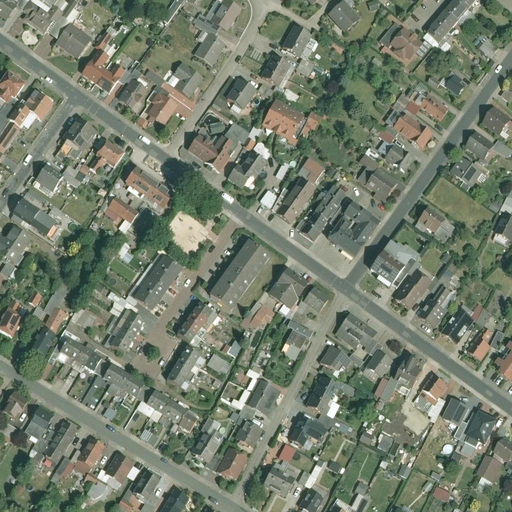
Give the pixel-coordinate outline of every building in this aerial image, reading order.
[(0,0),(0,18),(8,24),(16,13),(8,7),(13,0),(0,0)] [(32,19),(27,26),(49,41),(75,4),(69,0),(61,0),(58,6),(49,0),(32,0),(23,13),(32,19)] [(305,0),(312,9),(323,0),(305,0)] [(478,0),(456,0),(426,34),(440,46),(479,1),(478,0)] [(222,1),(208,22),(225,32),(238,11),(222,1)] [(343,3),(328,16),(345,35),(359,22),(343,3)] [(55,45),(75,59),(87,42),(67,28),(55,45)] [(294,28),(283,48),(299,57),(311,38),(294,28)] [(403,30),(390,49),(410,62),(423,43),(403,30)] [(209,35),(194,58),(209,68),(224,45),(209,35)] [(473,48),(490,59),(498,48),(481,36),(473,48)] [(92,45),(76,69),(105,88),(120,68),(111,62),(105,70),(97,64),(104,53),(92,45)] [(275,84),(287,62),(270,53),(258,74),(275,84)] [(171,71),(177,75),(171,84),(185,95),(200,75),(180,60),(171,71)] [(149,79),(134,70),(113,97),(127,108),(149,79)] [(2,71),(0,75),(0,96),(6,100),(0,108),(0,148),(12,131),(19,136),(28,122),(34,126),(50,102),(31,90),(24,100),(16,95),(22,85),(2,71)] [(455,76),(445,89),(458,99),(466,89),(461,85),(463,82),(455,76)] [(434,89),(438,84),(431,77),(427,81),(434,89)] [(237,80),(236,80),(225,94),(238,103),(249,88),(237,80)] [(259,87),(256,95),(269,99),(272,91),(259,87)] [(284,90),(280,97),(295,105),(299,97),(284,90)] [(174,105),(159,93),(146,109),(160,121),(174,105)] [(511,100),(511,98),(506,94),(501,100),(508,106),(511,100)] [(439,124),(449,111),(428,95),(418,108),(439,124)] [(300,114),(273,97),(259,118),(285,136),(300,114)] [(481,122),(500,135),(510,120),(492,107),(481,122)] [(312,132),(320,119),(310,113),(298,132),(305,136),(309,130),(312,132)] [(96,130),(78,117),(50,157),(69,170),(96,130)] [(144,130),(147,124),(138,119),(135,124),(144,130)] [(432,135),(410,119),(400,132),(421,148),(432,135)] [(482,159),(494,144),(475,130),(464,146),(482,159)] [(389,145),(393,138),(380,131),(376,138),(389,145)] [(191,134),(180,149),(212,172),(230,145),(216,135),(209,146),(191,134)] [(127,154),(106,139),(96,154),(116,168),(127,154)] [(377,153),(384,156),(389,145),(381,142),(377,153)] [(511,150),(496,142),(491,151),(507,160),(511,151),(511,150)] [(260,155),(249,147),(234,169),(230,166),(223,176),(234,184),(238,179),(242,182),(260,155)] [(414,159),(400,147),(389,161),(403,173),(412,162),(414,159)] [(464,154),(454,169),(473,181),(483,166),(477,162),(464,154)] [(281,163),(274,178),(280,181),(288,166),(281,163)] [(63,178),(43,165),(33,180),(53,193),(63,178)] [(130,165),(119,179),(163,210),(173,195),(130,165)] [(393,186),(373,172),(363,186),(383,200),(393,186)] [(314,186),(298,175),(282,196),(261,181),(254,191),(275,207),(273,210),(288,221),(314,186)] [(351,262),(379,224),(357,208),(349,219),(336,210),(345,198),(328,186),(298,230),(313,242),(323,228),(336,237),(329,246),(351,262)] [(23,198),(14,213),(43,232),(53,217),(23,198)] [(130,214),(109,199),(101,211),(122,226),(130,214)] [(448,220),(432,208),(421,223),(437,235),(448,220)] [(511,239),(511,214),(510,214),(501,234),(511,239)] [(0,259),(14,270),(33,242),(19,232),(10,245),(1,240),(0,241),(0,259)] [(266,258),(241,240),(203,294),(228,312),(266,258)] [(125,253),(128,248),(123,244),(114,255),(127,265),(132,258),(125,253)] [(407,258),(386,244),(368,269),(388,283),(407,258)] [(401,253),(414,261),(418,256),(405,248),(401,253)] [(129,297),(145,309),(173,270),(158,258),(129,297)] [(426,280),(410,267),(392,290),(408,303),(426,280)] [(302,287),(277,269),(260,292),(285,310),(302,287)] [(446,271),(437,282),(443,287),(452,276),(446,271)] [(329,298),(311,285),(299,300),(318,314),(329,298)] [(33,294),(28,305),(35,309),(40,298),(33,294)] [(447,307),(430,294),(414,316),(432,328),(447,307)] [(114,316),(120,300),(109,295),(108,299),(114,301),(109,314),(114,316)] [(71,304),(58,296),(27,347),(40,355),(71,304)] [(201,299),(175,336),(188,345),(214,308),(201,299)] [(26,312),(13,302),(0,320),(0,332),(8,338),(26,312)] [(260,327),(269,314),(251,302),(243,314),(260,327)] [(462,307),(459,311),(482,328),(491,317),(478,307),(472,314),(462,307)] [(76,308),(70,319),(87,329),(94,318),(76,308)] [(142,317),(127,309),(105,345),(120,354),(142,317)] [(365,350),(376,333),(346,314),(328,341),(344,351),(351,340),(365,350)] [(469,328),(455,318),(442,335),(456,346),(469,328)] [(290,353),(303,334),(289,325),(276,344),(290,353)] [(99,356),(65,334),(56,348),(90,370),(99,356)] [(491,346),(480,337),(469,351),(480,360),(491,346)] [(232,344),(230,348),(225,346),(221,353),(235,359),(240,348),(232,344)] [(202,355),(188,345),(165,379),(179,388),(202,355)] [(331,372),(340,357),(325,347),(316,362),(331,372)] [(390,363),(376,353),(363,370),(376,380),(390,363)] [(206,366),(225,376),(231,365),(212,355),(206,366)] [(511,356),(502,370),(511,377),(511,356)] [(423,372),(402,360),(392,378),(413,390),(423,372)] [(135,398),(144,384),(108,361),(99,375),(135,398)] [(324,414),(339,386),(318,374),(303,402),(324,414)] [(259,415),(274,387),(257,378),(242,406),(259,415)] [(449,389),(436,378),(423,393),(435,404),(449,389)] [(198,417),(152,389),(143,404),(189,433),(198,417)] [(28,402),(11,391),(0,408),(0,409),(16,420),(28,402)] [(471,404),(458,393),(443,411),(456,422),(471,404)] [(38,441),(53,417),(38,407),(23,431),(38,441)] [(322,429),(295,414),(283,436),(293,442),(298,433),(315,442),(322,429)] [(495,424),(483,414),(467,432),(480,443),(495,424)] [(4,423),(0,428),(0,435),(15,445),(22,435),(4,423)] [(77,432),(61,423),(43,453),(59,462),(77,432)] [(256,431),(242,423),(234,439),(248,446),(256,431)] [(499,428),(496,436),(503,438),(506,430),(499,428)] [(143,430),(138,439),(152,447),(157,438),(143,430)] [(357,442),(369,447),(373,437),(361,432),(357,442)] [(215,439),(200,433),(192,454),(206,460),(215,439)] [(376,449),(386,454),(392,440),(381,436),(376,449)] [(104,446),(88,437),(76,456),(93,466),(104,446)] [(395,457),(399,444),(394,443),(390,455),(395,457)] [(483,457),(475,473),(489,480),(502,457),(506,460),(511,449),(500,443),(490,461),(483,457)] [(466,458),(470,452),(459,446),(456,451),(466,458)] [(240,455),(227,449),(218,469),(231,475),(240,455)] [(448,464),(456,468),(461,457),(453,454),(448,464)] [(131,464),(116,455),(106,473),(121,482),(131,464)] [(63,459),(57,469),(62,472),(68,461),(63,459)] [(309,491),(323,464),(317,461),(309,476),(302,473),(296,484),(309,491)] [(336,474),(340,466),(331,462),(327,470),(336,474)] [(397,476),(406,480),(410,470),(401,466),(397,476)] [(270,469),(262,482),(285,496),(293,482),(270,469)] [(160,484),(146,473),(133,490),(148,500),(160,484)] [(81,474),(75,485),(98,498),(104,488),(81,474)] [(353,493),(357,495),(349,510),(354,511),(367,487),(358,483),(353,493)] [(435,488),(432,498),(447,503),(450,494),(435,488)] [(169,511),(179,511),(188,499),(174,490),(163,508),(169,511)] [(307,511),(314,511),(322,502),(307,492),(298,505),(307,511)] [(114,508),(118,511),(129,511),(132,508),(121,500),(114,508)]
